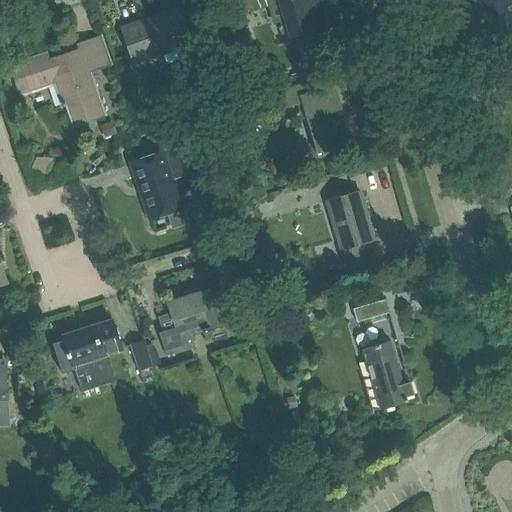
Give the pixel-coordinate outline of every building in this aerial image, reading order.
[(291,37),(304,33),(323,27),(315,0),(242,0),(247,14),(281,4),(291,37)] [(511,40),(511,0),(457,0),(467,31),(482,27),(488,48),(511,40)] [(125,33),(123,28),(122,29),(135,64),(191,45),(178,9),(156,17),(158,22),(125,33)] [(247,29),(243,14),(231,18),(235,33),(247,29)] [(74,126),(93,119),(104,115),(90,73),(110,65),(101,38),(79,46),(81,51),(38,66),(36,59),(11,67),(21,96),(55,84),(63,108),(67,106),(74,126)] [(309,94),(306,84),(277,92),(281,107),(300,102),(316,155),(340,148),(330,114),(337,111),(334,100),(338,99),(335,86),(309,94)] [(204,114),(195,128),(206,136),(216,122),(204,114)] [(118,134),(113,121),(100,125),(105,139),(118,134)] [(150,158),(131,164),(150,220),(169,214),(173,227),(187,222),(183,209),(172,176),(200,167),(192,143),(164,153),(150,158)] [(348,271),(350,270),(369,265),(363,244),(375,241),(360,192),(327,202),(348,271)] [(313,218),(322,215),(319,206),(310,209),(313,218)] [(237,259),(230,236),(215,241),(221,264),(237,259)] [(320,271),(341,265),(337,252),(317,259),(320,271)] [(260,256),(244,261),(255,295),(270,291),(260,256)] [(159,333),(165,352),(166,356),(196,346),(193,336),(212,330),(206,311),(221,306),(215,288),(166,304),(174,328),(159,333)] [(359,323),(371,319),(390,314),(386,300),(355,309),(359,323)] [(116,382),(107,355),(122,351),(112,321),(63,337),(64,341),(53,345),(58,362),(63,375),(74,371),(82,394),(116,382)] [(141,371),(145,381),(155,377),(152,368),(153,367),(145,341),(132,345),(141,371)] [(244,345),(248,356),(257,353),(253,342),(244,345)] [(363,350),(375,391),(380,410),(407,402),(406,398),(414,395),(410,383),(402,385),(390,342),(363,350)] [(295,398),(287,400),(289,410),(297,408),(295,398)] [(270,419),(280,415),(276,404),(266,408),(270,419)] [(300,429),(313,427),(311,420),(299,422),(300,429)]
